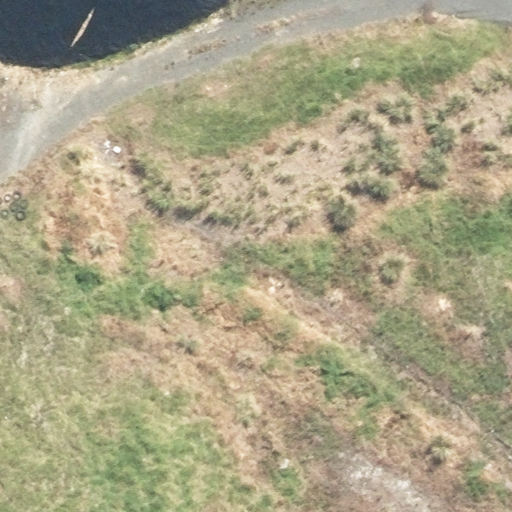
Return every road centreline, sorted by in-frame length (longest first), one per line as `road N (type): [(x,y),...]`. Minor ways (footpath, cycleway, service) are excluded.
road 1 (unknown): [(314,0),(112,209),(37,377),(51,511)]
road 2 (track): [(511,19),(238,64),(13,142),(0,155)]
